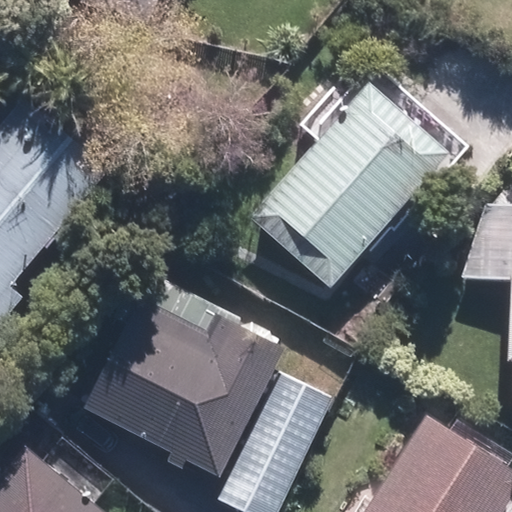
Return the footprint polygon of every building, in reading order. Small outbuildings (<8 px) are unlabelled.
[(112,12),(147,27),(159,0),(75,0),(110,16),(112,12)] [(451,159),(370,86),(249,220),(330,292),(451,159)] [(112,172),(25,100),(0,129),(0,332),(26,301),(12,289),(112,172)] [(511,206),(462,205),(460,281),(511,282),(511,289),(510,366),(511,366),(511,206)] [(223,480),(285,351),(217,318),(210,332),(143,299),(87,414),(171,455),(167,463),(184,471),(188,463),(223,480)] [(241,511),(278,511),(334,399),(276,372),(214,499),(241,511)] [(503,511),(511,498),(511,472),(424,418),(365,511),(503,511)] [(102,511),(27,447),(0,478),(0,511),(102,511)]
